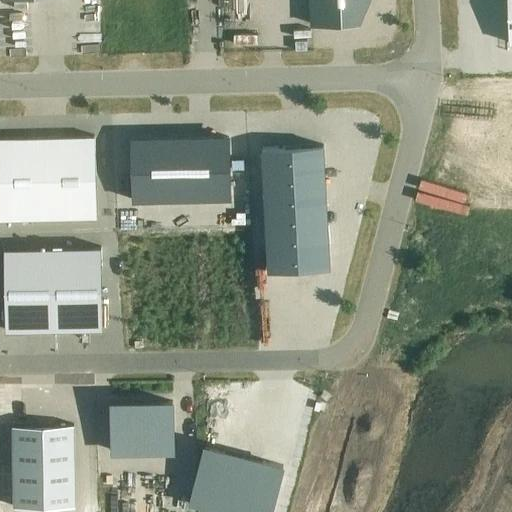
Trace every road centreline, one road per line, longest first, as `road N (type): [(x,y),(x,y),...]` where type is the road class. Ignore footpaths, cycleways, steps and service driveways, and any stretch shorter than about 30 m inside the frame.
road 1 (unclassified): [(0,88),(425,75)]
road 2 (unclassified): [(355,352),(331,360),(1,368)]
road 3 (unclassified): [(425,75),(355,352)]
road 4 (residential): [(355,352),(308,511)]
